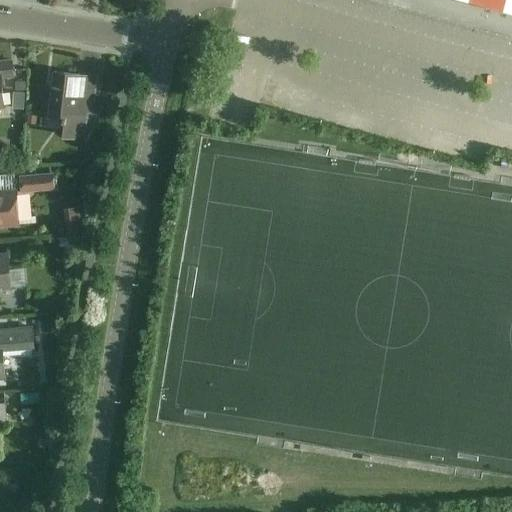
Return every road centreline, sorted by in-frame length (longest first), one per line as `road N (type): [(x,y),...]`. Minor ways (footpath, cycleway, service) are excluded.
road 1 (tertiary): [(100,511),(167,44)]
road 2 (residential): [(0,21),(167,44)]
